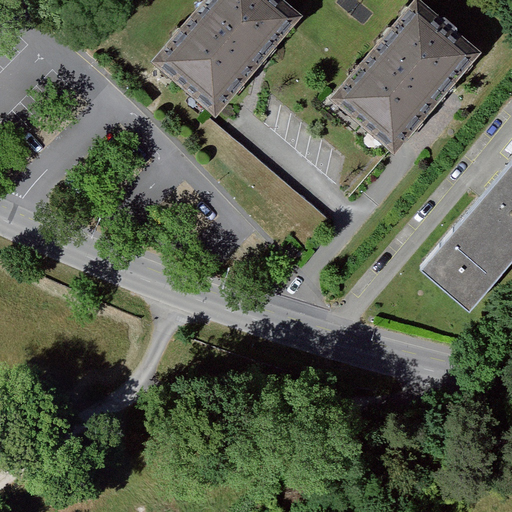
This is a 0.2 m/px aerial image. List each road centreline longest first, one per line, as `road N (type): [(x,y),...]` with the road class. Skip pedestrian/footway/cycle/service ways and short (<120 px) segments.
road 1 (tertiary): [(0,218),(238,310),(511,385)]
road 2 (track): [(183,292),(145,356),(51,447),(0,477)]
road 3 (track): [(145,356),(327,337)]
